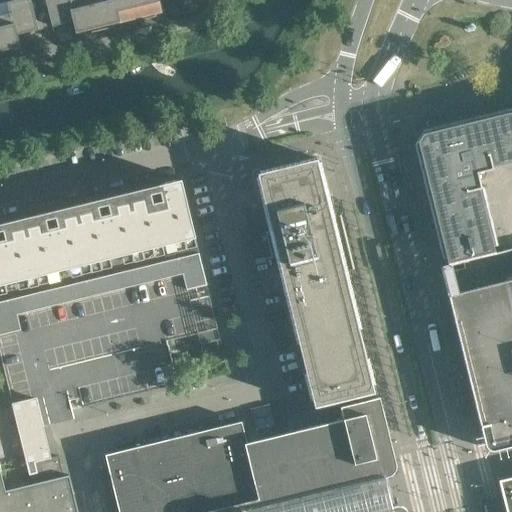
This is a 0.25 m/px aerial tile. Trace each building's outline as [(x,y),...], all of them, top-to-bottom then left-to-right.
[(38,30),(30,0),(17,0),(6,3),(9,14),(14,36),(17,35),(38,30)] [(45,0),(52,26),(73,21),(75,21),(69,0),(45,0)] [(98,31),(90,0),(69,0),(75,21),(73,21),(76,33),(83,31),(84,35),(98,31)] [(118,22),(112,0),(90,0),(98,31),(113,27),(112,24),(118,22)] [(140,21),(135,0),(112,0),(118,22),(124,21),(125,24),(140,21)] [(162,12),(158,0),(135,0),(140,21),(155,17),(155,13),(162,12)] [(14,36),(9,14),(0,16),(0,55),(13,52),(12,49),(19,47),(17,35),(14,36)] [(511,109),(479,117),(446,125),(423,131),(424,134),(418,143),(416,144),(415,144),(419,159),(425,185),(435,225),(443,258),(445,257),(447,265),(495,253),(494,251),(494,252),(492,246),(495,245),(486,212),(477,172),(492,168),(511,163),(511,109)] [(303,162),(257,174),(270,226),(271,233),(276,252),(281,251),(285,265),(280,267),(280,270),(281,269),(285,282),(284,283),(286,292),(314,407),(339,401),(373,392),(370,378),(368,378),(364,364),(366,363),(344,271),(340,257),(331,218),(316,159),(303,162)] [(195,237),(181,179),(0,223),(0,470),(1,470),(0,467),(0,456),(2,456),(0,445),(0,356),(12,405),(36,399),(43,427),(74,419),(72,410),(77,409),(82,408),(177,385),(172,366),(166,342),(217,329),(208,296),(207,291),(206,285),(198,254),(195,237)] [(511,278),(504,281),(445,295),(482,444),(511,436),(511,278)] [(0,445),(2,456),(0,456),(0,467),(1,470),(0,470),(0,471),(5,491),(39,483),(37,473),(28,476),(25,465),(11,405),(12,405),(0,356),(0,445)] [(395,464),(379,397),(340,407),(343,419),(246,443),(240,422),(105,455),(119,511),(239,511),(339,488),(342,489),(357,486),(358,483),(387,476),(389,475),(391,474),(392,472),(394,471),(394,470),(395,467),(395,466),(395,464)] [(50,458),(43,427),(36,399),(12,405),(11,405),(25,465),(50,458)] [(58,456),(50,458),(25,465),(28,476),(37,473),(39,483),(5,491),(0,471),(0,511),(77,511),(68,475),(63,477),(58,456)] [(381,511),(401,507),(394,493),(382,467),(185,511),(381,511)] [(511,511),(511,476),(498,480),(505,511),(511,511)]
